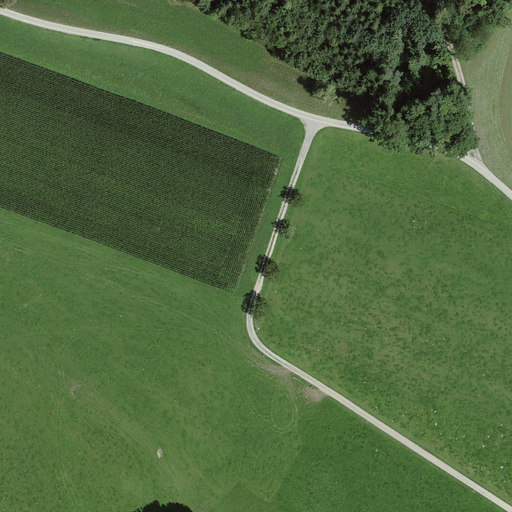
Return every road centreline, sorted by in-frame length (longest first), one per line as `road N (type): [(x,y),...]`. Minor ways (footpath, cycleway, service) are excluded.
road 1 (track): [(0,8),(169,49),(295,111),(456,153),(511,195)]
road 2 (track): [(511,507),(257,340),(254,303),(315,118)]
road 3 (track): [(477,167),(460,71),(425,0)]
